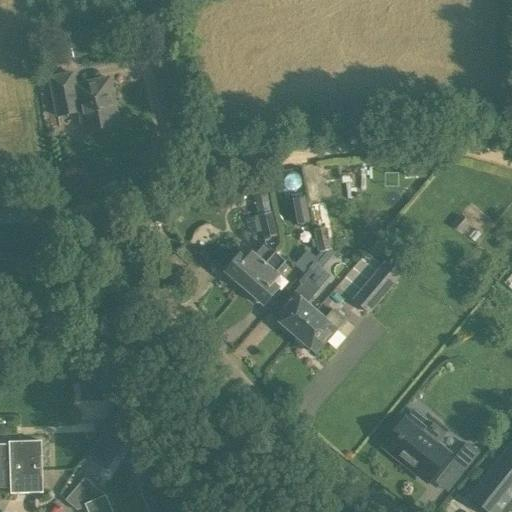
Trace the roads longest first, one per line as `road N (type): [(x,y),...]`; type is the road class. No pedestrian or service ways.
road 1 (unclassified): [(82,222),(228,156),(400,142),(511,155)]
road 2 (unclassified): [(412,511),(345,471),(267,405),(82,222)]
road 3 (track): [(190,178),(162,0)]
